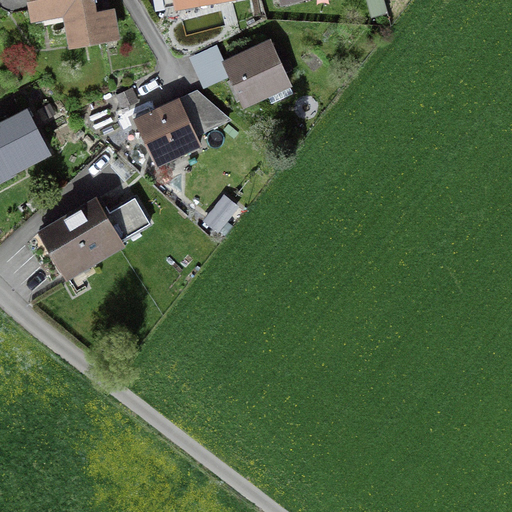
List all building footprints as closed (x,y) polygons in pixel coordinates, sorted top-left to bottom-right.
[(90,17),(87,0),(29,0),(31,12),(64,6),(71,44),(112,36),(110,25),(104,14),(90,17)] [(267,43),(222,63),(242,105),(286,85),(280,70),(288,67),(282,53),(274,57),(267,43)] [(175,101),(133,121),(152,161),(175,151),(177,155),(196,146),(175,101)] [(0,169),(6,166),(9,172),(11,172),(10,171),(44,153),(44,154),(46,153),(25,113),(23,113),(24,114),(8,122),(9,126),(0,130),(0,169)] [(217,234),(237,207),(223,197),(203,224),(217,234)] [(119,244),(118,242),(148,224),(132,199),(102,216),(99,210),(92,214),(87,205),(41,232),(51,250),(49,251),(64,277),(65,276),(64,274),(87,260),(88,262),(119,244)]
